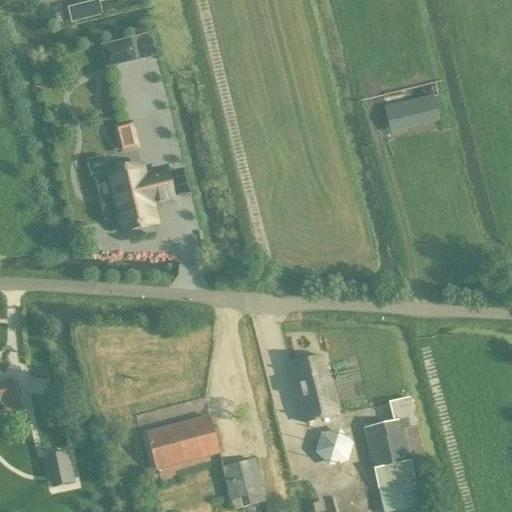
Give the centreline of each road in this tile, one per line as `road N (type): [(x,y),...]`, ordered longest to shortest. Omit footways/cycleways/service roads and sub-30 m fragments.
road 1 (unclassified): [(511,315),(0,284)]
road 2 (track): [(201,0),(279,305)]
road 3 (unknown): [(206,299),(223,437)]
